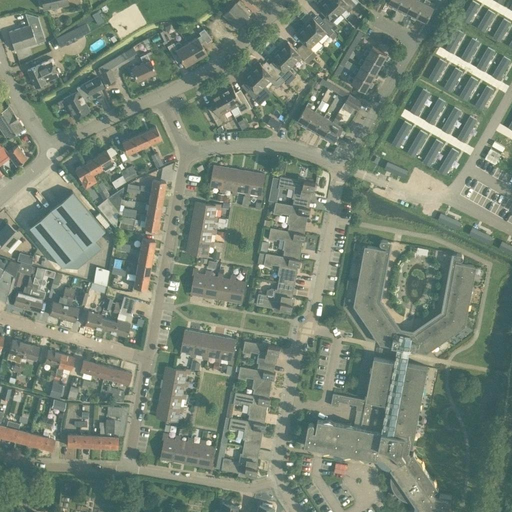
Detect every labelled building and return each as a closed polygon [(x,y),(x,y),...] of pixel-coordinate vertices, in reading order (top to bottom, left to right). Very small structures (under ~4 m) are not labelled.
[(41,0),(44,9),(51,7),(51,8),(59,6),(59,5),(68,3),(67,0),(41,0)] [(248,16),(252,13),(239,0),(236,3),(235,3),(224,15),(238,29),(249,17),(248,16)] [(328,0),(325,0),(318,7),(327,15),(322,19),(325,22),(334,31),(339,27),(333,21),(341,13),(328,0)] [(328,0),(341,13),(346,9),(349,12),(357,4),(353,0),(328,0)] [(389,0),(388,3),(394,5),(392,8),(397,11),(398,8),(402,0),(389,0)] [(402,0),(398,8),(403,10),(401,13),(406,15),(408,12),(413,0),(402,0)] [(413,0),(408,12),(412,14),(411,17),(415,19),(417,17),(425,0),(413,0)] [(425,0),(417,17),(422,19),(420,22),(425,24),(426,21),(434,7),(428,4),(430,1),(430,0),(425,0)] [(473,0),(462,17),(469,21),(479,4),(473,0)] [(488,9),(478,26),(485,30),(495,13),(488,9)] [(100,10),(95,12),(100,23),(105,20),(100,10)] [(38,17),(28,21),(29,25),(9,32),(15,50),(36,43),(34,35),(42,33),(38,17)] [(313,17),(304,25),(318,40),(327,32),(329,35),(329,36),(333,39),(338,35),(334,31),(325,22),(321,26),(313,17)] [(504,18),(494,35),(501,39),(511,22),(504,18)] [(83,35),(82,34),(89,31),(85,22),(55,37),(60,47),(77,39),(77,38),(83,35)] [(304,25),(296,33),(304,42),(300,46),(313,59),(317,55),(311,48),(318,40),(304,25)] [(197,37),(186,43),(195,59),(206,53),(201,43),(205,41),(206,43),(212,39),(204,28),(199,32),(200,35),(197,37)] [(456,29),(446,48),(453,52),(463,33),(456,29)] [(356,36),(350,46),(354,48),(364,33),(359,30),(356,36)] [(472,38),(461,57),(468,61),(479,42),(472,38)] [(186,43),(181,46),(178,41),(174,44),(173,42),(167,46),(176,62),(182,59),(185,65),(195,59),(186,43)] [(288,41),(279,49),(293,64),(302,57),(308,63),(313,59),(300,46),(296,50),(288,41)] [(349,57),(354,48),(350,46),(345,55),(349,57)] [(390,56),(387,54),(373,46),(370,51),(366,49),(364,53),(367,55),(382,63),(385,58),(387,60),(390,56)] [(488,47),(477,66),(484,70),(495,51),(488,47)] [(273,60),(269,64),(272,67),(284,80),(287,83),(295,76),(288,69),(293,64),(279,49),(271,57),(273,60)] [(116,79),(112,70),(128,60),(124,52),(98,67),(100,73),(104,84),(116,79)] [(140,56),(143,62),(131,68),(137,80),(155,72),(150,59),(149,59),(147,53),(140,56)] [(345,55),(339,64),(344,66),(349,57),(345,55)] [(358,62),(362,64),(376,72),(379,68),(382,69),(385,65),(382,63),(367,55),(365,60),(361,58),(358,62)] [(504,56),(493,75),(500,79),(511,60),(504,56)] [(37,65),(27,70),(35,87),(45,82),(45,83),(58,76),(56,72),(52,63),(54,62),(53,58),(50,59),(37,65)] [(440,58),(429,77),(436,81),(447,62),(440,58)] [(260,62),(251,70),(265,85),(271,80),(273,83),(277,87),(284,80),(272,67),(268,71),(260,62)] [(339,75),(344,66),(339,64),(334,72),(339,75)] [(353,71),(357,73),(371,81),(374,77),(377,78),(379,74),(376,72),(362,64),(359,69),(356,67),(353,71)] [(455,67),(444,86),(451,90),(462,71),(455,67)] [(245,81),(241,85),(256,100),(260,95),(268,88),(265,85),(251,70),(243,78),(245,81)] [(357,73),(354,78),(350,76),(348,80),(352,82),(366,91),(369,85),(371,87),(374,83),(371,81),(357,73)] [(89,110),(83,98),(104,87),(98,75),(77,87),(79,91),(71,95),(82,114),(89,110)] [(471,76),(460,95),(467,99),(478,80),(471,76)] [(329,88),(331,83),(322,78),(320,82),(329,88)] [(341,89),(331,83),(329,88),(338,93),(341,89)] [(231,85),(220,91),(230,109),(236,106),(240,113),(251,107),(241,89),(235,92),(231,85)] [(487,85),(476,104),(483,108),(494,89),(487,85)] [(423,88),(411,110),(418,114),(430,92),(423,88)] [(338,93),(347,98),(349,94),(341,89),(338,93)] [(218,126),(228,120),(224,112),(230,109),(220,91),(209,98),(213,105),(208,108),(218,126)] [(57,102),(60,108),(66,104),(74,119),(82,114),(71,95),(71,94),(57,102)] [(349,94),(347,98),(345,102),(357,109),(362,101),(358,99),(349,94)] [(439,97),(426,119),(433,123),(446,101),(439,97)] [(306,105),(298,119),(303,122),(301,125),(306,128),(307,125),(315,110),(311,108),(313,104),(308,101),(306,105)] [(0,141),(7,137),(23,127),(8,105),(0,110),(0,141)] [(315,110),(307,125),(312,127),(310,130),(315,133),(316,130),(324,115),(320,113),(322,110),(317,107),(315,110)] [(455,107),(442,128),(449,132),(461,111),(455,107)] [(324,115),(316,130),(321,133),(319,136),(324,138),(325,135),(333,121),(329,118),(331,115),(326,112),(324,115)] [(333,121),(325,135),(330,138),(328,141),(333,143),(334,141),(339,132),(342,127),(343,126),(337,123),(341,115),(338,113),(335,117),(333,121)] [(470,115),(458,137),(465,141),(477,119),(470,115)] [(239,120),(243,128),(251,124),(247,116),(239,120)] [(277,130),(281,123),(275,120),(271,127),(277,130)] [(405,121),(392,142),(399,146),(412,125),(405,121)] [(156,126),(144,131),(150,143),(156,140),(161,138),(156,126)] [(420,130),(408,151),(415,155),(427,134),(420,130)] [(144,131),(133,136),(138,148),(150,143),(144,131)] [(133,136),(121,141),(127,153),(138,148),(133,136)] [(436,139),(424,160),(430,164),(443,143),(436,139)] [(0,141),(0,164),(10,157),(16,165),(27,157),(17,144),(8,151),(0,141)] [(452,148),(439,169),(446,173),(459,152),(452,148)] [(106,149),(96,156),(103,167),(104,170),(115,163),(106,149)] [(151,156),(153,162),(160,158),(158,152),(151,156)] [(96,156),(85,162),(89,168),(92,174),(97,171),(99,174),(105,171),(104,170),(103,167),(96,156)] [(160,158),(153,162),(156,167),(163,164),(160,158)] [(408,170),(388,161),(385,168),(405,177),(408,170)] [(85,162),(74,169),(84,186),(96,179),(94,177),(92,174),(89,168),(85,162)] [(132,165),(126,168),(128,172),(132,178),(137,175),(137,174),(133,167),(132,165)] [(229,167),(214,165),(211,184),(221,186),(220,191),(225,192),(226,187),(229,167)] [(237,194),(238,189),(241,169),(229,167),(226,187),(234,188),(233,193),(237,194)] [(126,168),(121,171),(125,181),(126,181),(132,178),(128,172),(126,168)] [(250,196),(251,191),(254,172),(241,169),(238,189),(246,190),(245,196),(250,196)] [(258,193),(258,198),(262,199),(263,192),(261,192),(265,174),(254,172),(251,191),(258,193)] [(275,202),(278,187),(280,176),(279,176),(278,178),(273,177),(268,200),(275,202)] [(294,198),(293,205),(309,208),(312,190),(314,190),(316,183),(305,181),(305,178),(303,178),(301,178),(299,177),(298,179),(280,176),(278,187),(286,188),(286,186),(294,188),(293,193),(292,198),(294,198)] [(140,186),(139,189),(150,191),(163,193),(165,181),(152,179),(151,186),(140,184),(140,186)] [(95,185),(98,190),(101,188),(102,190),(105,188),(101,182),(95,185)] [(118,212),(121,199),(123,187),(122,187),(109,195),(110,196),(108,197),(107,198),(118,212)] [(101,188),(98,190),(102,197),(103,196),(104,199),(108,197),(110,196),(108,193),(105,188),(102,190),(101,188)] [(76,266),(100,246),(93,238),(104,229),(72,191),(29,227),(61,265),(76,266)] [(150,191),(148,203),(161,205),(163,193),(150,191)] [(214,205),(196,201),(194,212),(213,215),(215,208),(220,209),(221,204),(215,203),(214,205)] [(293,205),(275,202),(273,213),(281,215),(282,213),(289,214),(287,224),(289,224),(288,230),(304,233),(308,216),(309,216),(311,208),(309,208),(293,205)] [(147,209),(146,215),(159,217),(161,205),(148,203),(147,209)] [(123,207),(122,211),(123,211),(122,215),(128,216),(129,212),(130,213),(131,209),(123,207)] [(129,212),(128,216),(135,218),(137,210),(131,209),(130,213),(129,212)] [(194,212),(192,225),(211,228),(213,220),(218,221),(219,216),(213,215),(194,212)] [(441,212),(438,221),(455,227),(459,217),(441,212)] [(157,230),(159,217),(146,215),(144,228),(157,230)] [(121,216),(120,222),(134,224),(135,219),(121,216)] [(120,222),(119,227),(133,230),(134,224),(120,222)] [(20,234),(7,223),(0,230),(0,244),(6,250),(20,234)] [(192,225),(189,237),(209,240),(210,232),(215,233),(216,229),(211,228),(192,225)] [(470,225),(467,235),(482,240),(486,230),(470,225)] [(284,250),(283,256),(299,259),(303,241),(305,242),(306,234),(304,233),(288,230),(271,227),(268,239),(277,240),(277,238),(284,240),(283,249),(284,250)] [(209,240),(189,237),(187,252),(206,255),(208,245),(213,246),(214,241),(209,240)] [(140,249),(153,251),(155,240),(142,238),(140,249)] [(511,243),(501,240),(498,249),(511,254),(511,243)] [(469,290),(470,284),(474,285),(473,284),(475,272),(473,272),(474,266),(476,266),(462,263),(460,263),(461,262),(462,262),(463,260),(463,259),(462,257),(461,257),(461,256),(456,256),(455,262),(445,313),(444,313),(414,334),(399,331),(377,300),(377,299),(386,249),(388,243),(383,242),(381,242),(380,243),(380,245),(380,247),(381,248),(368,245),(365,245),(367,246),(366,252),(364,251),(361,263),(360,263),(360,264),(364,264),(363,270),(360,270),(358,282),(357,281),(357,282),(361,283),(360,288),(357,288),(354,305),(363,319),(366,317),(369,322),(365,324),(366,325),(367,324),(368,326),(374,334),(376,332),(379,337),(376,339),(376,340),(377,339),(380,344),(400,347),(426,352),(431,349),(431,350),(432,350),(430,347),(434,343),(436,346),(446,339),(447,340),(447,339),(445,336),(450,333),(451,335),(465,326),(468,309),(466,308),(467,303),(471,303),(470,303),(472,291),(469,290)] [(140,249),(138,262),(151,264),(153,251),(140,249)] [(31,264),(33,256),(19,252),(17,260),(31,264)] [(280,275),(278,282),(295,285),(298,267),(300,267),(301,259),(299,259),(283,256),(266,253),(264,264),(272,266),(272,264),(280,265),(278,275),(280,275)] [(0,298),(7,303),(13,284),(17,271),(18,267),(19,262),(10,260),(7,264),(0,258),(0,298)] [(216,263),(209,261),(208,268),(215,270),(216,263)] [(138,262),(135,274),(148,276),(151,264),(138,262)] [(108,284),(111,268),(97,265),(94,281),(108,284)] [(194,275),(191,293),(202,295),(205,276),(197,274),(198,269),(194,268),(193,275),(194,275)] [(17,271),(13,284),(18,286),(22,273),(17,271)] [(205,276),(202,295),(215,298),(218,278),(210,277),(211,271),(206,271),(205,276)] [(58,284),(61,274),(54,272),(52,282),(58,284)] [(218,278),(215,298),(227,300),(230,280),(223,279),(224,274),(219,273),(218,278)] [(148,276),(135,274),(133,287),(142,288),(146,289),(148,276)] [(230,280),(227,300),(242,302),(245,283),(234,281),(235,276),(231,275),(230,280)] [(29,276),(26,287),(31,289),(34,277),(29,276)] [(34,277),(31,289),(36,290),(39,279),(34,277)] [(274,308),(274,310),(280,311),(281,309),(292,311),(293,303),(291,303),(295,285),(278,282),(277,289),(275,288),(274,298),(266,296),(266,294),(258,293),(256,304),(274,308)] [(48,314),(62,318),(70,288),(70,287),(65,286),(62,296),(62,297),(60,296),(58,302),(52,300),(48,314)] [(16,291),(13,304),(26,307),(29,294),(31,289),(26,287),(24,287),(22,292),(16,291)] [(70,288),(62,318),(75,321),(79,308),(70,305),(72,300),(75,289),(70,288)] [(29,294),(26,307),(39,311),(43,298),(44,292),(36,290),(31,289),(29,294)] [(80,289),(77,301),(85,303),(88,291),(80,289)] [(106,297),(103,307),(110,309),(113,299),(106,297)] [(115,302),(112,312),(118,313),(118,312),(121,303),(115,302)] [(88,310),(84,324),(97,327),(101,317),(100,317),(101,314),(94,312),(88,310)] [(116,321),(113,332),(127,336),(130,322),(132,315),(118,312),(118,313),(117,318),(116,321)] [(101,317),(97,327),(113,332),(116,321),(112,320),(109,319),(101,317)] [(197,352),(200,332),(185,329),(182,349),(192,351),(191,356),(196,357),(197,352)] [(208,359),(209,354),(212,334),(200,332),(197,352),(205,353),(203,358),(208,359)] [(221,361),(222,356),(225,337),(212,334),(209,354),(217,355),(216,361),(221,361)] [(233,364),(234,358),(232,357),(236,339),(225,337),(222,356),(229,358),(228,363),(233,364)] [(12,339),(8,352),(22,356),(25,342),(12,339)] [(259,363),(257,369),(274,372),(277,354),(279,354),(280,347),(269,345),(270,342),(266,342),(263,341),(263,344),(245,340),(243,352),(251,353),(251,351),(259,353),(257,362),(259,363)] [(22,356),(20,361),(25,362),(27,357),(35,360),(39,346),(25,342),(22,356)] [(44,362),(57,366),(61,352),(47,349),(44,362)] [(57,366),(55,372),(52,382),(49,395),(59,398),(63,384),(57,383),(60,373),(62,374),(63,367),(71,370),(74,356),(61,352),(57,366)] [(330,419),(330,417),(329,417),(329,418),(322,420),(318,419),(316,430),(314,430),(314,426),(314,424),(313,423),(311,423),(309,423),(308,425),(307,429),(304,445),(318,448),(323,451),(323,452),(324,451),(329,450),(339,452),(344,455),(344,456),(345,455),(351,454),(361,456),(366,459),(365,460),(366,460),(366,459),(372,458),(375,458),(376,459),(377,459),(378,457),(380,457),(383,458),(381,462),(386,465),(388,462),(390,464),(392,466),(390,467),(393,471),(392,474),(392,476),(391,476),(391,477),(392,477),(392,480),(392,482),(391,483),(392,483),(393,485),(394,488),(393,488),(393,489),(394,488),(396,491),(397,493),(396,493),(397,494),(398,493),(399,495),(401,496),(401,497),(401,498),(402,497),(404,498),(407,499),(406,500),(407,500),(407,499),(410,499),(412,500),(415,504),(417,502),(418,505),(420,508),(421,511),(420,511),(450,511),(449,508),(452,495),(440,493),(439,494),(436,493),(434,491),(439,488),(437,486),(435,478),(436,477),(436,476),(435,477),(427,472),(425,468),(423,460),(424,459),(423,458),(423,459),(415,454),(414,451),(411,453),(409,450),(410,446),(413,446),(414,437),(416,438),(416,437),(412,436),(413,431),(416,431),(417,423),(418,424),(419,423),(414,422),(415,417),(418,417),(420,409),(421,409),(417,408),(418,403),(421,403),(422,395),(424,395),(420,394),(421,388),(424,389),(425,381),(426,381),(422,380),(423,374),(426,375),(428,366),(397,360),(374,356),(372,365),(375,365),(374,371),(370,370),(370,371),(371,371),(370,379),(372,379),(371,385),(367,384),(367,385),(369,385),(367,393),(370,393),(369,399),(365,398),(364,399),(356,397),(333,393),(331,405),(338,406),(339,402),(361,406),(360,410),(364,411),(361,427),(360,427),(358,427),(351,423),(351,421),(351,422),(343,424),(337,422),(330,419)] [(83,358),(79,370),(91,373),(94,362),(83,358)] [(20,361),(17,372),(22,374),(25,362),(20,361)] [(91,373),(103,376),(106,365),(94,362),(91,373)] [(103,376),(115,380),(118,368),(106,365),(103,376)] [(184,380),(185,372),(190,373),(191,369),(185,368),(185,369),(166,366),(164,377),(184,380)] [(252,388),(254,388),(253,395),(269,397),(272,380),(274,380),(276,372),(274,372),(257,369),(240,366),(238,378),(246,379),(246,377),(254,378),(252,388)] [(132,372),(118,368),(115,380),(128,383),(132,372)] [(164,377),(162,390),(182,393),(183,385),(188,386),(189,381),(184,380),(164,377)] [(8,400),(11,388),(3,386),(0,398),(8,400)] [(75,400),(79,388),(70,386),(67,397),(75,400)] [(123,402),(125,395),(123,395),(124,390),(113,387),(111,393),(112,393),(110,398),(123,402)] [(162,390),(160,401),(179,405),(181,397),(186,398),(187,394),(182,393),(162,390)] [(249,414),(248,420),(264,423),(268,405),(270,406),(271,398),(269,397),(253,395),(235,391),(233,403),(241,405),(242,403),(249,404),(248,413),(249,414)] [(65,400),(53,398),(50,405),(62,409),(65,400)] [(177,420),(179,410),(184,411),(184,406),(179,405),(160,401),(157,417),(177,420)] [(121,416),(122,407),(107,405),(106,415),(121,416)] [(21,416),(21,415),(19,421),(26,423),(29,414),(22,412),(21,416)] [(266,423),(264,423),(248,420),(231,417),(229,429),(237,430),(237,428),(245,430),(243,439),(245,439),(243,446),(260,449),(263,431),(265,431),(266,423)] [(105,418),(105,422),(104,447),(117,448),(118,436),(113,436),(114,418),(105,418)] [(5,425),(2,437),(15,440),(18,428),(19,423),(7,420),(5,425)] [(105,422),(99,422),(99,427),(100,427),(99,435),(91,434),(91,446),(104,447),(105,422)] [(18,428),(15,440),(27,443),(30,432),(18,428)] [(30,432),(27,443),(39,446),(42,435),(30,432)] [(66,445),(79,446),(80,434),(67,433),(66,445)] [(161,458),(172,460),(175,440),(167,439),(168,434),(164,433),(162,439),(164,439),(161,458)] [(79,446),(91,446),(91,434),(80,434),(79,446)] [(42,435),(39,446),(52,450),(55,438),(42,435)] [(188,442),(180,441),(181,436),(176,435),(175,440),(172,460),(184,462),(188,442)] [(184,462),(196,464),(200,444),(192,443),(193,438),(189,437),(188,442),(184,462)] [(204,445),(205,440),(201,439),(200,444),(196,464),(212,467),(215,447),(204,445)] [(256,467),(260,449),(243,446),(242,453),(240,452),(239,462),(231,460),(232,459),(224,457),(221,469),(239,472),(239,474),(245,475),(246,473),(257,475),(258,467),(256,467)] [(273,511),(274,508),(272,507),(272,504),(263,502),(262,505),(260,505),(258,511),(273,511)] [(238,511),(239,506),(224,503),(222,511),(238,511)]
